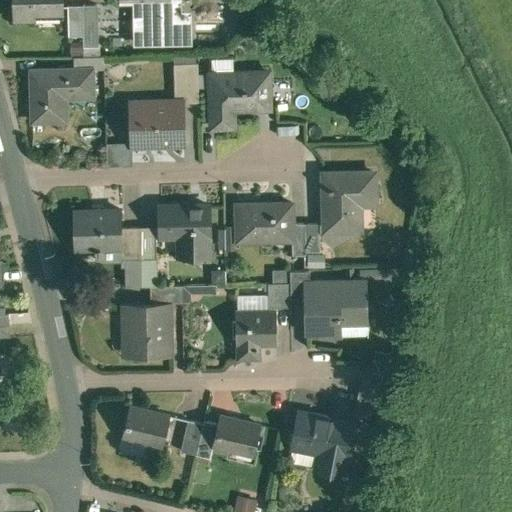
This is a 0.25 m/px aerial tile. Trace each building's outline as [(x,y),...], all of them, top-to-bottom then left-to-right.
[(15,0),(16,16),(36,15),(36,9),(64,9),(63,0),(15,0)] [(135,0),(137,42),(191,41),(191,19),(173,19),(173,0),(135,0)] [(99,44),(98,2),(84,3),(85,34),(85,44),(99,44)] [(84,3),(69,3),(70,34),(85,34),(84,3)] [(107,54),(74,55),(75,67),(95,67),(108,67),(107,54)] [(290,55),(275,55),(277,91),(291,91),(290,55)] [(201,100),(200,61),(176,62),(177,100),(184,100),(184,101),(201,100)] [(75,67),(33,68),(34,119),(68,118),(67,90),(96,89),(95,67),(75,67)] [(270,69),(212,72),(213,126),(235,125),(234,104),(244,104),(244,107),(271,106),(270,69)] [(177,100),(133,101),(133,102),(133,142),(162,142),(162,141),(182,140),(182,141),(185,141),(184,101),(184,100),(177,100)] [(375,170),(325,172),(327,229),(360,227),(359,194),(376,194),(375,170)] [(271,203),(240,204),(239,203),(238,203),(239,239),(271,238),(271,236),(293,235),(293,238),(294,237),(294,222),(293,201),(271,202),(271,203)] [(191,206),(191,204),(161,205),(161,227),(178,227),(179,254),(209,254),(208,205),(206,205),(206,206),(191,206)] [(119,208),(74,210),(76,245),(119,243),(120,243),(120,225),(119,208)] [(322,251),(321,221),(305,222),(306,251),(322,251)] [(306,251),(305,222),(294,222),(294,237),(293,238),(294,254),(306,254),(306,251)] [(155,223),(141,224),(142,257),(156,256),(155,223)] [(141,224),(120,225),(120,243),(119,243),(119,258),(142,257),(141,224)] [(311,268),(291,268),(292,280),(292,297),(306,297),(306,296),(306,282),(312,282),(311,268)] [(292,297),(292,280),(279,281),(279,305),(292,305),(292,297)] [(312,282),(306,282),(306,296),(306,297),(307,330),(327,330),(327,334),(343,333),(342,321),(369,320),(368,280),(312,282)] [(240,291),(271,291),(271,282),(240,283),(240,291)] [(171,302),(124,304),(125,325),(134,325),(135,354),(173,353),(172,338),(169,338),(169,328),(172,328),(171,302)] [(276,311),(239,312),(239,342),(241,342),(241,354),(258,353),(257,341),(277,341),(276,311)] [(10,314),(0,314),(0,325),(11,325),(10,314)] [(11,325),(0,325),(0,337),(11,337),(11,325)] [(390,371),(364,366),(362,377),(388,383),(390,371)] [(388,383),(362,377),(360,388),(386,393),(388,383)] [(386,393),(360,388),(356,406),(382,411),(386,393)] [(171,415),(130,405),(123,434),(164,444),(171,415)] [(355,421),(301,411),(294,444),(327,450),(324,466),(345,470),(355,421)] [(262,422),(221,413),(219,421),(215,443),(239,449),(241,443),(254,447),(253,452),(255,452),(262,422)] [(219,421),(206,418),(205,422),(198,453),(212,456),(215,443),(219,421)] [(205,422),(189,419),(181,449),(198,453),(205,422)] [(239,493),(236,511),(257,511),(260,495),(239,493)]
